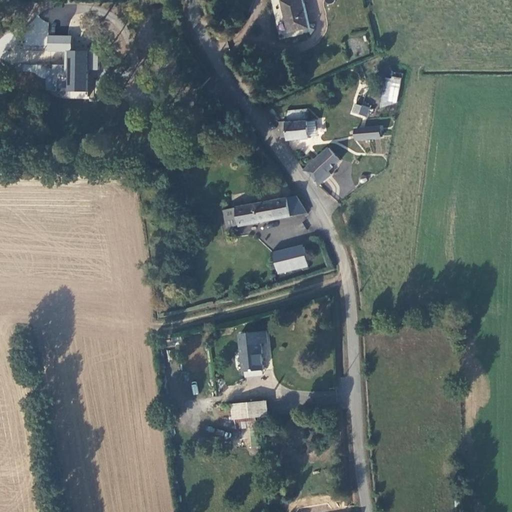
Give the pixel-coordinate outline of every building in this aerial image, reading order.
[(311,28),(303,0),(289,0),(283,1),(290,32),(311,28)] [(102,52),(75,51),(75,92),(92,93),(92,70),(103,70),(102,52)] [(383,104),(400,107),(404,79),(387,77),(383,104)] [(353,103),(351,114),(368,117),(370,107),(353,103)] [(315,118),(317,131),(324,130),(322,118),(315,118)] [(280,121),(281,137),(288,137),(288,140),(309,138),(309,136),(316,135),(315,121),(287,122),(287,121),(280,121)] [(304,172),(317,185),(330,175),(328,170),(339,160),(330,148),(315,160),(314,159),(302,168),(304,172)] [(240,206),(243,224),(243,225),(311,218),(297,196),(240,206)] [(230,226),(243,224),(240,206),(227,208),(230,226)] [(239,235),(250,232),(249,226),(237,229),(239,235)] [(310,265),(307,247),(276,252),(281,271),(310,265)] [(246,371),(248,370),(262,369),(265,369),(264,344),(270,343),(269,332),(242,334),(246,371)] [(270,415),(268,400),(234,404),(235,419),(270,415)] [(254,438),(260,437),(258,422),(252,422),(254,438)] [(269,431),(271,445),(279,444),(277,430),(269,431)]
